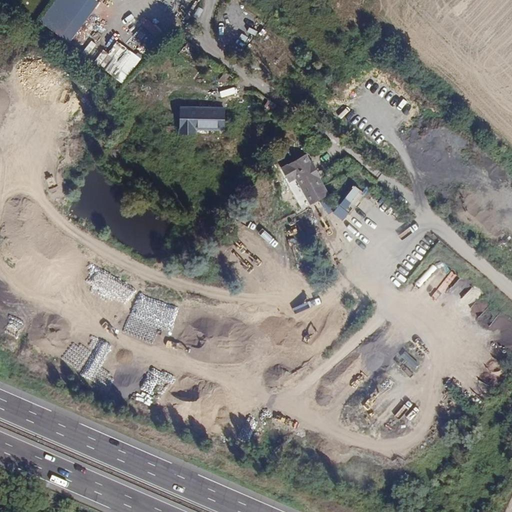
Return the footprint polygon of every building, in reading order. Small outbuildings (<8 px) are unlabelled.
[(147,19),(142,23),(154,36),(159,31),(147,19)] [(124,81),(141,56),(117,40),(109,52),(91,39),(82,53),(124,81)] [(222,128),(223,109),(178,109),(177,133),(193,134),(193,128),(222,128)] [(324,200),(306,157),(280,170),(286,180),(292,177),(309,207),(324,200)] [(332,212),(342,220),(364,192),(355,184),(332,212)] [(448,292),(460,302),(459,304),(467,311),(481,294),(460,277),(448,292)] [(511,349),(510,348),(511,346),(511,324),(490,306),(479,319),(505,341),(486,362),(497,371),(511,353),(511,349)] [(382,417),(372,423),(376,430),(386,425),(382,417)]
